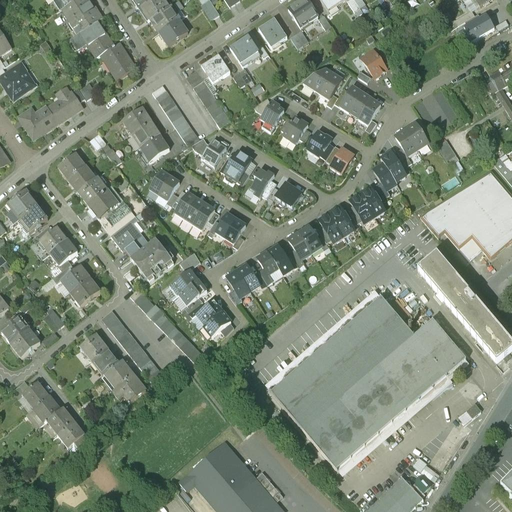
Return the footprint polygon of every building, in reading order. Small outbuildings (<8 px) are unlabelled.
[(53,0),(56,3),(54,4),(60,13),(63,11),(79,0),(53,0)] [(79,0),(63,11),(71,23),(69,24),(74,32),(90,21),(99,15),(88,0),(79,0)] [(155,0),(130,0),(139,11),(155,0)] [(139,11),(147,25),(150,23),(170,10),(163,0),(155,0),(139,11)] [(237,0),(224,0),(223,1),(230,10),(240,4),(237,0)] [(344,0),(318,0),(327,13),(335,8),(336,10),(346,3),(344,0)] [(365,8),(359,0),(355,0),(353,2),(360,12),(365,8)] [(495,0),(461,0),(471,15),(479,10),(495,0)] [(210,2),(200,7),(210,23),(219,17),(210,2)] [(305,2),(289,13),(301,31),(317,20),(313,15),(309,10),(310,9),(305,2)] [(353,2),(347,5),(354,15),(360,12),(353,2)] [(170,10),(150,23),(159,36),(179,23),(180,22),(175,15),(182,11),(178,4),(170,10)] [(99,15),(90,21),(94,26),(97,24),(102,21),(99,15)] [(471,15),(463,19),(466,24),(474,20),(471,15)] [(466,24),(464,25),(467,29),(478,23),(475,19),(474,20),(466,24)] [(467,29),(465,31),(472,43),(493,31),(486,19),(478,23),(467,29)] [(324,20),(318,23),(325,34),(331,30),(324,20)] [(90,21),(74,32),(77,37),(94,26),(90,21)] [(287,41),(274,22),(259,32),(272,51),(287,41)] [(179,23),(159,36),(168,49),(187,36),(179,23)] [(77,37),(71,41),(78,51),(87,45),(86,43),(88,42),(94,51),(91,53),(97,60),(100,58),(114,49),(97,24),(94,26),(77,37)] [(0,32),(0,58),(12,50),(0,32)] [(308,45),(301,35),(296,38),(303,49),(308,45)] [(303,49),(296,38),(290,42),(297,52),(303,49)] [(247,41),(231,52),(244,71),(251,65),(260,59),(247,41)] [(114,49),(100,58),(105,64),(107,62),(113,72),(111,73),(117,83),(135,71),(119,46),(114,49)] [(378,62),(373,54),(366,59),(367,60),(362,63),(374,82),(380,78),(385,75),(384,75),(386,74),(385,72),(378,62)] [(391,68),(384,58),(378,62),(385,72),(391,68)] [(230,76),(219,59),(202,70),(209,80),(213,87),(230,76)] [(6,76),(0,80),(0,83),(13,103),(34,90),(24,76),(27,74),(22,66),(6,76)] [(511,66),(489,80),(492,84),(498,94),(500,92),(511,84),(511,66)] [(209,80),(202,70),(197,74),(200,79),(204,84),(209,80)] [(252,84),(245,73),(239,76),(246,87),(252,84)] [(325,73),(303,87),(319,97),(332,77),(325,73)] [(197,74),(186,81),(190,86),(200,79),(197,74)] [(371,81),(361,75),(357,80),(367,87),(371,81)] [(239,76),(233,81),(239,91),(246,87),(239,76)] [(332,77),(319,97),(329,104),(333,98),(342,84),(332,77)] [(200,79),(190,86),(193,91),(204,84),(200,79)] [(204,84),(193,91),(196,96),(207,89),(204,84)] [(508,104),(500,92),(498,94),(492,84),(486,88),(496,103),(498,102),(502,108),(508,104)] [(90,86),(79,93),(85,102),(86,104),(96,97),(90,86)] [(207,89),(196,96),(200,101),(210,94),(207,89)] [(362,96),(352,90),(349,95),(339,110),(349,116),(362,96)] [(72,95),(70,97),(66,91),(56,97),(61,105),(49,113),(50,113),(59,127),(81,113),(77,107),(79,106),(72,95)] [(79,93),(78,92),(72,95),(79,106),(85,102),(79,93)] [(344,92),(334,107),(339,110),(349,95),(344,92)] [(166,93),(155,100),(159,105),(169,98),(166,93)] [(210,94),(200,101),(203,106),(214,99),(210,94)] [(362,96),(349,116),(358,122),(371,102),(362,96)] [(169,98),(159,105),(162,110),(173,103),(169,98)] [(329,104),(326,108),(331,111),(338,101),(333,98),(329,104)] [(214,99),(203,106),(206,111),(217,104),(214,99)] [(267,102),(254,110),(256,114),(263,118),(271,107),(267,102)] [(371,102),(358,122),(368,129),(371,123),(381,109),(371,102)] [(173,103),(162,110),(165,115),(176,108),(173,103)] [(217,104),(206,111),(210,116),(220,109),(217,104)] [(273,106),(271,107),(263,118),(260,123),(264,125),(261,130),(270,136),(284,115),(278,112),(279,110),(273,106)] [(176,108),(165,115),(169,120),(179,113),(176,108)] [(220,109),(210,116),(213,121),(224,114),(220,109)] [(142,111),(123,124),(132,138),(133,137),(151,125),(142,111)] [(50,113),(38,121),(32,112),(19,120),(34,143),(59,127),(50,113)] [(179,113),(169,120),(172,125),(183,118),(179,113)] [(224,114),(213,121),(216,126),(227,119),(224,114)] [(183,118),(172,125),(175,130),(186,123),(183,118)] [(227,119),(216,126),(220,131),(230,124),(227,119)] [(287,121),(280,132),(285,136),(292,124),(287,121)] [(285,136),(282,139),(290,144),(291,142),(297,146),(299,142),(306,132),(308,129),(301,124),(300,126),(294,122),(292,124),(285,136)] [(186,123),(175,130),(178,135),(189,128),(186,123)] [(368,129),(365,133),(370,136),(376,126),(371,123),(368,129)] [(151,125),(133,137),(142,150),(159,139),(151,125)] [(428,147),(415,127),(405,133),(417,153),(428,147)] [(189,128),(178,135),(182,140),(193,133),(189,128)] [(306,132),(299,142),(304,145),(311,135),(306,132)] [(193,133),(182,140),(185,145),(196,138),(193,133)] [(417,153),(405,133),(395,140),(402,151),(407,160),(417,153)] [(318,135),(306,153),(319,161),(320,159),(323,154),(324,155),(329,147),(332,143),(326,139),(325,140),(318,135)] [(106,146),(99,136),(94,140),(101,149),(106,146)] [(196,138),(185,145),(188,150),(191,149),(199,144),(196,138)] [(142,150),(135,155),(145,169),(169,153),(160,139),(159,139),(142,150)] [(101,149),(94,140),(89,144),(97,153),(101,149)] [(199,144),(191,149),(195,154),(203,159),(210,148),(206,146),(203,141),(199,144)] [(218,146),(213,143),(210,148),(203,159),(201,162),(214,170),(226,152),(225,151),(227,148),(220,143),(218,146)] [(446,143),(436,149),(446,163),(455,158),(446,143)] [(329,147),(324,155),(323,154),(320,159),(326,163),(329,158),(334,150),(329,147)] [(0,170),(9,165),(0,151),(0,170)] [(342,151),(329,170),(342,178),(354,159),(342,151)] [(407,160),(402,151),(397,154),(406,169),(411,166),(407,160)] [(395,163),(391,156),(390,156),(389,154),(384,158),(385,160),(380,162),(383,167),(395,186),(396,186),(405,179),(405,178),(395,163)] [(231,166),(224,177),(237,186),(244,175),(252,164),(238,155),(231,166)] [(76,157),(58,171),(68,183),(85,169),(76,157)] [(511,167),(505,157),(492,165),(506,182),(511,178),(511,167)] [(410,175),(400,160),(395,163),(405,178),(410,175)] [(226,162),(219,174),(224,177),(231,166),(226,162)] [(395,186),(383,167),(373,174),(381,186),(386,195),(387,195),(397,188),(396,186),(395,186)] [(85,169),(68,183),(77,196),(95,182),(85,169)] [(260,173),(254,182),(256,183),(250,192),(255,195),(253,198),(259,202),(261,199),(271,184),(274,179),(268,175),(266,177),(260,173)] [(170,180),(161,174),(149,193),(158,199),(170,180)] [(244,175),(237,186),(242,189),(249,178),(244,175)] [(511,244),(511,199),(491,175),(427,214),(469,265),(482,253),(491,263),(504,251),(511,244)] [(95,182),(77,196),(87,208),(107,193),(98,180),(95,182)] [(170,180),(158,199),(167,204),(173,196),(179,186),(170,180)] [(271,184),(261,199),(267,202),(275,190),(276,187),(271,184)] [(302,196),(285,185),(280,194),(275,200),(281,204),(281,205),(286,208),(286,207),(292,211),(302,196)] [(386,195),(381,186),(376,189),(384,202),(389,198),(387,195),(386,195)] [(384,202),(376,189),(371,192),(380,208),(385,204),(384,202)] [(107,193),(87,208),(106,233),(130,214),(112,190),(107,193)] [(275,190),(265,205),(270,209),(275,200),(280,194),(275,190)] [(371,192),(370,192),(360,198),(374,221),(385,215),(380,208),(371,192)] [(26,193),(8,208),(5,210),(9,215),(6,218),(14,228),(38,210),(38,209),(26,193)] [(182,194),(175,204),(180,207),(187,197),(182,194)] [(167,204),(166,206),(171,209),(178,199),(173,196),(167,204)] [(197,202),(187,196),(187,197),(180,207),(174,216),(183,222),(197,202)] [(374,221),(360,198),(350,204),(353,209),(362,224),(364,228),(374,221)] [(197,202),(183,222),(193,228),(206,208),(197,202)] [(206,208),(193,228),(202,234),(208,225),(214,215),(215,214),(206,208)] [(362,224),(353,209),(347,212),(357,227),(362,224)] [(38,210),(20,224),(30,236),(47,222),(38,210)] [(342,215),(340,211),(329,217),(344,240),(354,234),(352,230),(342,215)] [(357,227),(347,212),(342,215),(352,230),(357,227)] [(130,214),(106,233),(111,239),(135,220),(130,214)] [(214,215),(208,225),(213,228),(216,224),(219,218),(214,215)] [(221,227),(215,236),(224,242),(236,223),(227,217),(221,227)] [(344,240),(329,217),(319,224),(322,228),(331,243),(333,247),(344,240)] [(135,220),(111,239),(123,256),(125,254),(124,253),(134,246),(139,252),(148,245),(134,227),(138,224),(135,220)] [(236,223),(224,242),(234,248),(239,239),(246,229),(236,223)] [(213,228),(207,237),(212,240),(215,236),(221,227),(216,224),(213,228)] [(331,243),(322,228),(317,231),(321,239),(326,247),(331,243)] [(47,238),(39,244),(49,256),(50,256),(67,242),(57,230),(47,238)] [(316,242),(309,230),(299,236),(311,257),(322,250),(316,242)] [(43,233),(32,241),(36,246),(39,244),(47,238),(43,233)] [(167,269),(153,280),(155,283),(150,286),(148,284),(147,284),(150,289),(187,261),(166,234),(155,243),(172,265),(171,265),(173,268),(169,271),(167,269)] [(299,236),(298,236),(288,243),(295,254),(301,263),(311,257),(299,236)] [(234,248),(233,249),(237,253),(244,242),(239,239),(234,248)] [(326,247),(321,239),(316,242),(322,250),(324,254),(329,251),(326,247)] [(67,242),(50,256),(59,268),(67,263),(77,255),(67,242)] [(131,261),(130,262),(147,284),(148,284),(150,286),(155,283),(153,280),(167,269),(169,271),(173,268),(171,265),(172,265),(155,243),(149,247),(131,261)] [(124,253),(125,254),(131,261),(149,247),(148,245),(139,252),(134,246),(124,253)] [(286,262),(278,249),(268,256),(278,273),(282,279),(293,273),(286,262)] [(295,254),(290,257),(298,270),(303,267),(301,263),(295,254)] [(188,260),(179,267),(187,276),(190,273),(200,266),(194,256),(188,260)] [(278,273),(268,256),(257,262),(264,272),(268,279),(278,273)] [(298,270),(291,259),(286,262),(293,273),(298,270)] [(511,353),(511,347),(436,259),(417,274),(497,367),(511,353)] [(67,263),(59,268),(57,269),(61,275),(67,270),(71,268),(67,263)] [(81,268),(72,276),(71,275),(60,284),(61,284),(70,296),(90,281),(90,280),(81,268)] [(254,279),(247,268),(237,275),(250,295),(259,289),(260,289),(254,279)] [(61,275),(53,281),(57,287),(61,284),(60,284),(71,275),(67,270),(61,275)] [(268,279),(264,272),(259,276),(267,289),(272,286),(268,279)] [(187,276),(169,289),(178,300),(179,299),(199,284),(190,273),(187,276)] [(250,295),(237,275),(227,281),(234,294),(240,303),(240,302),(250,296),(250,295)] [(267,289),(259,276),(254,279),(260,289),(259,289),(261,293),(267,289)] [(90,281),(70,296),(80,309),(100,294),(90,281)] [(199,284),(179,299),(187,310),(199,301),(207,295),(199,284)] [(129,299),(134,303),(142,296),(142,295),(138,291),(129,299)] [(234,294),(228,298),(236,309),(242,305),(240,302),(240,303),(234,294)] [(263,386),(267,391),(377,299),(373,294),(263,386)] [(134,303),(133,304),(138,308),(146,300),(142,296),(134,303)] [(146,300),(138,308),(142,312),(150,305),(146,300)] [(414,339),(380,300),(269,394),(338,475),(447,382),(412,341),(414,339)] [(0,318),(8,312),(0,301),(0,318)] [(199,301),(187,310),(185,312),(188,317),(201,307),(203,306),(199,301)] [(29,303),(19,311),(23,316),(33,308),(29,303)] [(204,312),(196,318),(196,319),(204,329),(223,315),(214,304),(204,312)] [(150,305),(142,312),(146,317),(154,309),(150,305)] [(201,307),(188,317),(192,322),(196,319),(196,318),(204,312),(201,307)] [(154,309),(146,317),(150,321),(160,312),(155,308),(154,309)] [(64,327),(51,311),(47,314),(48,316),(59,330),(64,327)] [(160,312),(150,321),(154,325),(163,317),(164,316),(160,312)] [(117,321),(111,313),(101,321),(107,329),(117,321)] [(223,315),(204,329),(203,330),(212,341),(221,334),(230,327),(231,326),(223,315)] [(59,330),(48,316),(42,321),(53,335),(59,330)] [(163,317),(154,325),(158,329),(167,321),(163,317)] [(20,319),(1,335),(10,347),(29,332),(30,331),(20,319)] [(117,321),(107,329),(111,333),(121,325),(117,321)] [(167,321),(158,329),(163,334),(171,326),(167,321)] [(414,339),(412,341),(447,382),(448,383),(467,368),(465,365),(466,364),(432,324),(414,339)] [(121,325),(111,333),(114,338),(125,330),(121,325)] [(171,326),(163,334),(167,338),(175,330),(171,326)] [(230,327),(221,334),(225,340),(234,331),(230,327)] [(125,330),(114,338),(118,343),(128,335),(125,330)] [(175,330),(167,338),(171,342),(179,334),(175,330)] [(212,341),(203,330),(200,332),(209,343),(212,341)] [(29,332),(10,347),(21,361),(40,346),(29,332)] [(179,334),(171,342),(175,347),(184,339),(179,334)] [(132,339),(128,335),(118,343),(122,347),(132,339)] [(95,337),(80,350),(82,351),(80,353),(86,360),(87,359),(92,364),(107,352),(95,337)] [(132,339),(122,347),(126,352),(136,344),(132,339)] [(184,339),(175,347),(179,351),(188,343),(184,339)] [(188,343),(179,351),(183,355),(192,347),(188,343)] [(136,344),(126,352),(129,357),(139,349),(136,344)] [(192,347),(183,355),(188,360),(196,352),(192,347)] [(139,349),(129,357),(133,362),(143,354),(139,349)] [(118,366),(107,352),(92,364),(94,367),(93,367),(97,373),(98,372),(103,379),(106,376),(118,366)] [(196,352),(188,360),(192,364),(200,356),(196,352)] [(143,354),(133,362),(137,366),(147,358),(143,354)] [(200,356),(192,364),(196,368),(204,360),(200,356)] [(147,358),(137,366),(140,371),(151,363),(147,358)] [(151,363),(140,371),(144,376),(154,368),(151,363)] [(118,366),(106,376),(117,390),(133,378),(122,364),(118,366)] [(154,368),(144,376),(148,380),(158,372),(154,368)] [(158,372),(148,380),(152,385),(162,377),(158,372)] [(166,382),(162,377),(152,385),(155,390),(166,382)] [(117,390),(112,394),(118,402),(123,398),(130,406),(145,394),(133,378),(117,390)] [(37,384),(24,395),(28,399),(26,400),(34,410),(49,399),(37,384)] [(34,410),(33,411),(38,417),(31,422),(38,430),(47,423),(60,413),(49,399),(34,410)] [(476,407),(467,414),(472,421),(481,414),(476,407)] [(60,413),(47,423),(52,430),(53,430),(58,437),(74,425),(63,410),(60,413)] [(58,437),(58,438),(62,443),(65,442),(70,448),(73,446),(83,438),(84,437),(74,425),(58,437)] [(83,438),(73,446),(77,450),(87,443),(83,438)] [(224,446),(180,484),(189,495),(196,489),(215,511),(279,511),(280,511),(275,506),(283,500),(262,476),(255,482),(224,446)] [(4,466),(9,472),(18,465),(13,459),(4,466)] [(511,473),(500,486),(511,496),(509,498),(511,500),(511,473)] [(401,479),(367,511),(411,511),(423,502),(401,479)]
